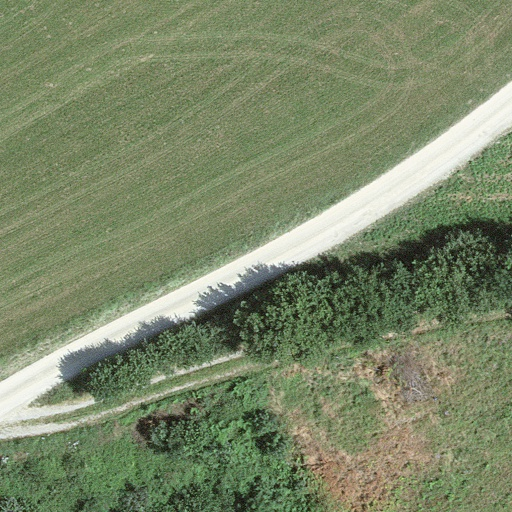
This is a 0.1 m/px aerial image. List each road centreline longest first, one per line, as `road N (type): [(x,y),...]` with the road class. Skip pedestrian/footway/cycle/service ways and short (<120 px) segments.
road 1 (unclassified): [(511,100),(383,199),(276,264),(0,406)]
road 2 (track): [(0,413),(113,401),(219,362),(511,298)]
